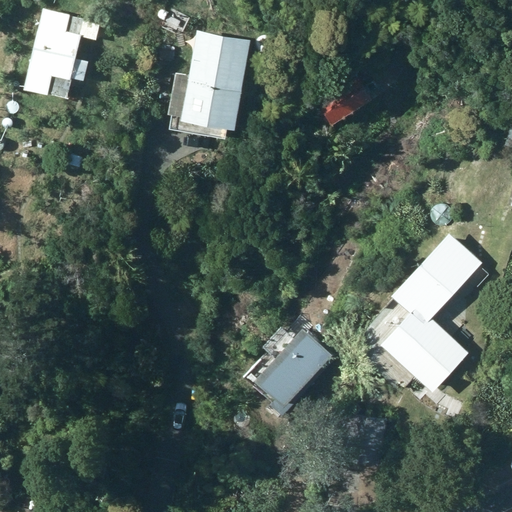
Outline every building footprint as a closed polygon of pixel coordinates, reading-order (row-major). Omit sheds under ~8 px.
[(42,9),(24,93),(46,98),(47,96),(66,100),(70,79),(84,82),(88,63),(75,60),(85,19),(42,9)] [(197,31),(182,124),(235,132),(250,41),(197,31)] [(332,128),(371,103),(357,80),(318,104),(332,128)] [(86,158),(70,155),(67,167),(82,171),(86,158)] [(363,239),(367,232),(360,227),(356,234),(363,239)] [(410,317),(381,349),(432,396),(469,355),(466,352),(477,340),(467,331),(464,334),(439,311),(448,302),(444,299),(456,286),(448,278),(435,292),(415,274),(391,300),(410,317)] [(302,333),(255,386),(284,412),(332,361),(302,333)] [(380,468),(386,418),(351,414),(344,464),(380,468)]
